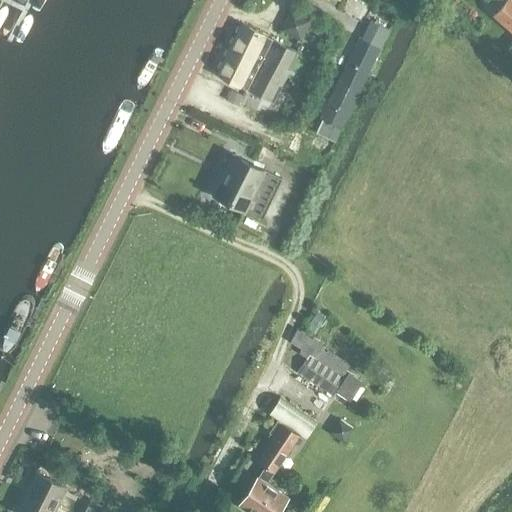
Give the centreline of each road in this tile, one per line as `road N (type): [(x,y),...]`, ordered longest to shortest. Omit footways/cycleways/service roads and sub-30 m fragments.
road 1 (tertiary): [(0,446),(221,0)]
road 2 (track): [(439,511),(499,388),(497,375),(333,256),(293,271)]
